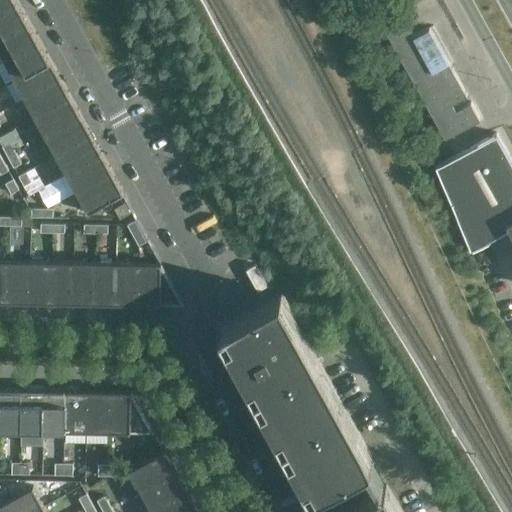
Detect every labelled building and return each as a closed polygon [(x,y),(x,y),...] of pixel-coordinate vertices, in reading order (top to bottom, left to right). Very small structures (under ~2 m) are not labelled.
[(0,0),(0,12),(19,2),(17,0),(0,0)] [(0,36),(29,21),(19,2),(0,12),(0,36)] [(468,96),(451,65),(430,27),(415,35),(408,23),(406,19),(386,31),(446,138),(480,119),(471,102),(456,110),(453,104),(468,96)] [(0,52),(4,59),(40,40),(29,21),(0,36),(0,52)] [(15,78),(50,59),(40,40),(4,59),(15,78)] [(25,98),(61,78),(50,59),(15,78),(25,98)] [(35,116),(71,97),(61,78),(25,98),(35,116)] [(46,135),(82,116),(71,97),(35,116),(46,135)] [(56,154),(92,135),(82,116),(46,135),(56,154)] [(511,160),(497,133),(436,166),(471,249),(511,227),(511,229),(511,160)] [(67,173),(103,153),(92,135),(56,154),(67,173)] [(16,152),(10,141),(2,146),(8,156),(16,152)] [(22,162),(16,152),(8,156),(14,167),(22,162)] [(77,192),(113,172),(103,153),(67,173),(77,192)] [(9,170),(3,159),(0,160),(0,172),(1,174),(9,170)] [(32,181),(26,171),(19,175),(24,186),(32,181)] [(124,192),(113,172),(77,192),(88,212),(124,192)] [(19,189),(13,178),(5,182),(11,193),(19,189)] [(130,212),(124,202),(114,208),(120,218),(130,212)] [(41,216),(41,207),(29,207),(29,216),(41,216)] [(53,217),(53,208),(41,207),(41,216),(53,217)] [(0,224),(10,225),(10,216),(0,215),(0,224)] [(22,225),(22,216),(10,216),(10,225),(22,225)] [(141,230),(135,220),(127,224),(133,235),(141,230)] [(53,232),(53,223),(41,222),(41,231),(53,232)] [(65,232),(65,223),(53,223),(53,232),(65,232)] [(96,232),(96,223),(84,223),(84,232),(96,232)] [(108,233),(108,224),(96,223),(96,232),(108,233)] [(147,241),(141,230),(133,235),(139,245),(147,241)] [(0,300),(8,300),(9,259),(0,259),(0,300)] [(30,301),(31,260),(9,259),(8,300),(30,301)] [(52,301),(52,260),(31,260),(30,301),(52,301)] [(73,302),(74,261),(52,260),(52,301),(73,302)] [(95,302),(96,261),(74,261),(73,302),(95,302)] [(116,302),(117,261),(96,261),(95,302),(116,302)] [(138,303),(139,262),(117,261),(116,302),(138,303)] [(182,302),(160,262),(139,262),(138,303),(161,303),(161,301),(182,302)] [(368,463),(276,296),(256,307),(257,308),(228,324),(244,352),(249,361),(320,490),(355,471),(368,463)] [(0,428),(21,429),(22,390),(22,388),(1,388),(1,389),(0,420),(0,428)] [(43,429),(44,390),(44,388),(22,388),(22,390),(21,429),(43,429)] [(65,430),(65,391),(65,389),(44,388),(44,390),(43,429),(65,430)] [(86,430),(87,391),(87,389),(65,389),(65,391),(65,430),(86,430)] [(108,430),(109,392),(109,390),(87,389),(87,391),(86,430),(108,430)] [(153,431),(131,392),(131,390),(109,390),(109,392),(108,430),(153,431)] [(176,469),(165,450),(130,469),(141,489),(176,469)] [(21,474),(21,462),(12,462),(12,474),(21,474)] [(30,474),(30,462),(21,462),(21,474),(30,474)] [(64,475),(64,463),(55,462),(55,474),(64,475)] [(73,475),(73,463),(64,463),(64,475),(73,475)] [(107,475),(107,463),(98,463),(98,475),(107,475)] [(116,476),(116,464),(107,463),(107,475),(116,476)] [(151,508),(187,488),(176,469),(141,489),(151,508)] [(32,511),(44,505),(33,486),(0,503),(0,510),(1,511),(32,511)] [(395,511),(381,486),(368,493),(351,503),(333,511),(395,511)] [(153,511),(188,511),(197,507),(187,488),(151,508),(153,511)] [(92,503),(87,493),(79,497),(84,508),(92,503)] [(111,506),(105,495),(97,499),(103,510),(111,506)] [(97,511),(92,503),(84,508),(86,511),(97,511)]
